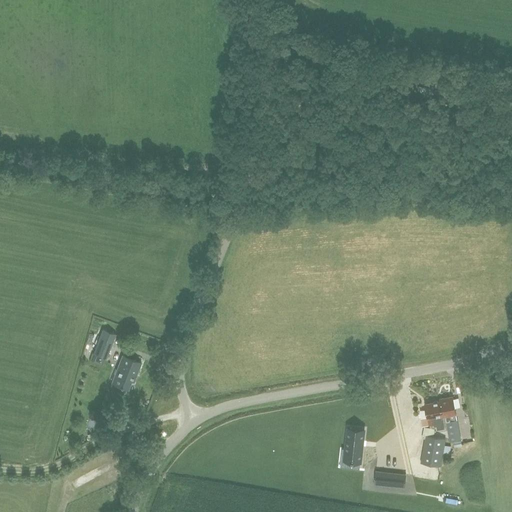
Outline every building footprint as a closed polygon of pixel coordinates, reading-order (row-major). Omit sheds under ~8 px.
[(103,328),(93,354),(106,358),(115,333),(103,328)] [(112,382),(113,383),(112,386),(113,389),(124,393),(126,392),(127,389),(133,374),(136,375),(141,362),(123,355),(112,382)] [(427,418),(422,419),(423,427),(436,424),(437,430),(445,429),(443,417),(445,416),(450,442),(461,440),(453,396),(440,399),(440,401),(425,404),(427,418)] [(400,398),(400,406),(409,406),(409,397),(400,398)] [(113,414),(100,419),(103,426),(115,422),(113,414)] [(409,427),(420,430),(422,422),(410,420),(409,427)] [(360,461),(364,430),(348,428),(344,459),(360,461)] [(445,439),(426,435),(421,463),(441,466),(445,439)] [(417,444),(411,443),(411,437),(395,437),(394,450),(417,451),(417,444)] [(406,474),(376,471),(375,484),(404,487),(406,474)]
